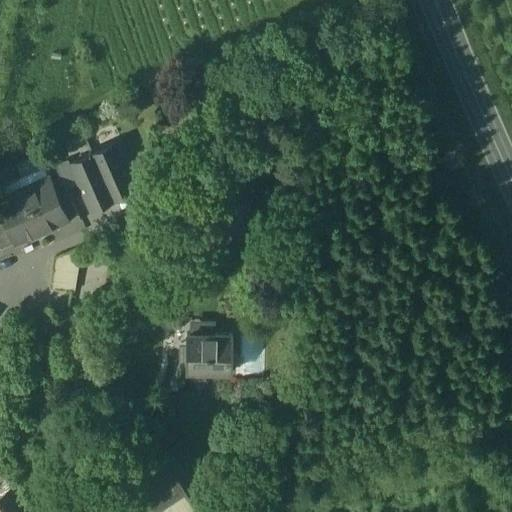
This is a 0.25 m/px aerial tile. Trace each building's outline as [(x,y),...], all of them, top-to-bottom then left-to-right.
[(136,186),(115,141),(92,152),(112,197),(136,186)] [(69,162),(68,162),(77,182),(88,207),(112,197),(92,152),(69,162)] [(77,182),(68,162),(69,162),(67,159),(55,164),(62,179),(66,186),(77,182)] [(51,184),(48,176),(22,188),(41,230),(66,218),(66,216),(51,184)] [(66,186),(62,179),(51,184),(66,216),(77,211),(66,186)] [(22,188),(0,197),(0,206),(15,239),(15,241),(41,230),(22,188)] [(144,201),(118,213),(124,226),(141,218),(144,201)] [(0,206),(0,245),(0,246),(15,239),(0,206)] [(57,251),(53,285),(76,287),(80,253),(57,251)] [(231,333),(208,333),(208,332),(199,332),(199,333),(186,332),(185,362),(179,362),(178,377),(193,377),(193,369),(230,370),(231,333)] [(172,474),(125,506),(129,511),(193,511),(196,510),(172,474)] [(25,511),(10,488),(0,494),(0,511),(25,511)]
